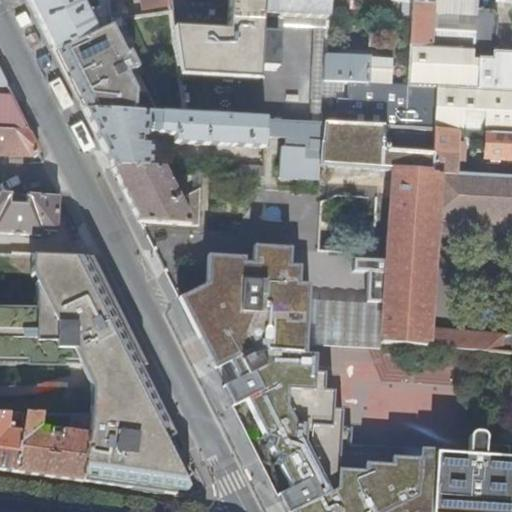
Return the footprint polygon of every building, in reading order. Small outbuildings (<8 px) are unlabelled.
[(55,51),(110,25),(110,19),(108,0),(29,0),(45,30),(55,51)] [(108,0),(110,19),(121,18),(131,16),(170,11),(168,0),(108,0)] [(168,0),(170,11),(181,89),(191,89),(194,66),(184,0),(231,0),(230,23),(262,24),(262,16),(262,0),(168,0)] [(207,90),(236,92),(236,79),(228,78),(230,38),(230,23),(231,0),(222,0),(221,15),(218,78),(208,77),(207,90)] [(262,0),(262,16),(328,17),(329,0),(262,0)] [(413,0),(409,84),(437,86),(468,87),(479,88),(481,59),(480,59),(479,60),(473,60),(473,59),(435,57),(432,46),(434,0),(413,0)] [(478,0),(434,0),(432,46),(435,57),(473,59),(475,46),(477,19),(478,0)] [(110,25),(55,51),(66,74),(85,110),(159,115),(121,36),(121,18),(110,19),(110,25)] [(493,20),(477,19),(475,46),(481,46),(491,47),(493,20)] [(230,38),(261,40),(262,24),(230,23),(230,38)] [(248,98),(258,99),(261,40),(230,38),(228,78),(236,79),(236,92),(248,93),(248,98)] [(494,59),(481,59),(479,88),(490,89),(511,89),(511,53),(495,53),(494,59)] [(368,57),(325,55),(324,80),(367,82),(368,57)] [(437,86),(409,84),(407,128),(435,130),(437,86)] [(0,102),(15,103),(7,86),(0,86),(0,102)] [(468,87),(437,86),(435,130),(459,131),(481,132),(511,133),(511,89),(490,89),(489,113),(467,112),(468,87)] [(191,89),(181,89),(185,116),(257,120),(258,99),(248,98),(248,93),(236,92),(207,90),(191,89)] [(0,130),(29,132),(19,112),(15,103),(0,102),(0,130)] [(159,115),(85,110),(100,140),(113,165),(149,168),(150,145),(145,145),(145,133),(175,135),(175,142),(265,148),(266,121),(257,120),(185,116),(159,115)] [(279,177),(318,180),(319,166),(321,124),(301,122),(300,134),(286,133),(285,146),(290,147),(290,153),(281,153),(279,177)] [(382,128),(321,124),(319,166),(388,170),(434,171),(434,156),(380,153),(382,128)] [(0,154),(32,156),(40,152),(29,132),(0,130),(0,154)] [(459,131),(435,130),(434,156),(434,171),(457,173),(458,159),(462,160),(463,144),(458,144),(459,131)] [(511,133),(481,132),(480,138),(487,138),(486,157),(511,158),(511,133)] [(149,168),(113,165),(129,199),(141,222),(201,226),(202,188),(200,188),(178,199),(164,169),(149,168)] [(434,171),(388,170),(385,264),(353,261),(352,275),(369,276),(367,301),(384,302),(382,341),(507,351),(508,338),(501,337),(501,336),(427,330),(436,217),(511,221),(511,176),(457,173),(434,171)] [(58,231),(60,197),(28,195),(28,204),(10,204),(11,195),(0,194),(0,233),(42,236),(43,230),(58,231)] [(207,282),(179,297),(209,357),(215,369),(230,362),(238,378),(223,385),(233,405),(245,400),(270,448),(290,487),(277,493),(286,511),(430,511),(434,456),(435,445),(369,441),(354,440),(355,423),(345,422),(346,405),(336,405),(336,388),(327,387),(327,369),(317,369),(317,355),(308,355),(308,346),(311,299),(311,282),(301,281),(302,263),(292,263),(293,246),(254,244),(254,260),(245,260),(245,255),(208,253),(207,282)] [(0,366),(35,364),(82,364),(82,366),(86,366),(96,383),(91,414),(129,414),(167,413),(127,332),(91,257),(31,254),(30,277),(35,288),(33,306),(0,304),(0,366)] [(367,301),(311,299),(308,346),(381,352),(382,341),(384,302),(367,301)] [(0,470),(16,473),(22,433),(11,431),(12,425),(8,425),(9,414),(0,413),(0,470)] [(129,414),(91,414),(82,482),(139,491),(153,493),(175,496),(176,490),(185,491),(188,487),(184,479),(191,476),(184,468),(181,464),(177,462),(172,460),(168,458),(163,458),(164,442),(178,435),(167,413),(129,414)] [(82,482),(91,414),(62,414),(61,421),(71,422),(70,431),(60,430),(59,437),(54,436),(55,430),(51,430),(51,429),(41,427),(43,414),(25,414),(22,433),(16,473),(82,482)] [(434,456),(430,511),(511,511),(511,442),(502,442),(490,442),(490,434),(489,431),(485,428),(480,427),(477,429),(475,432),(473,434),(472,458),(434,456)]
